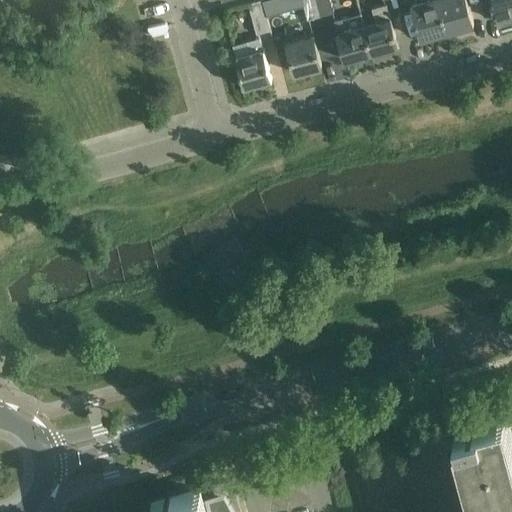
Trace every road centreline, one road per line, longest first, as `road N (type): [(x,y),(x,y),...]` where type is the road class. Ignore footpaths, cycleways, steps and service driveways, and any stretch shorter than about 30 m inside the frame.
road 1 (tertiary): [(166,419),(511,323)]
road 2 (residential): [(219,137),(511,55)]
road 3 (residential): [(0,198),(219,137)]
road 4 (residential): [(219,137),(180,0)]
road 5 (tertiary): [(166,419),(35,446)]
road 6 (tertiary): [(43,470),(166,419)]
road 7 (residential): [(259,511),(253,490),(312,474),(322,511)]
